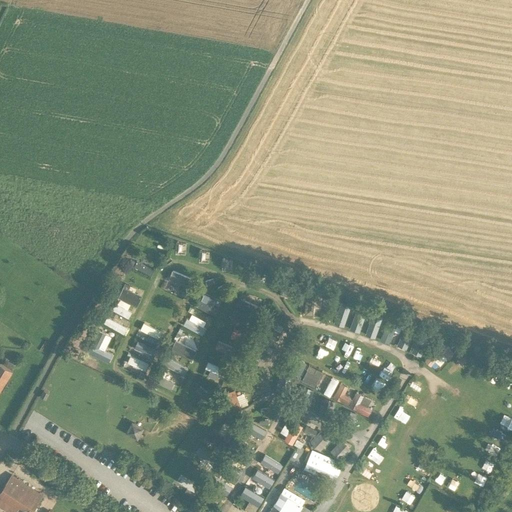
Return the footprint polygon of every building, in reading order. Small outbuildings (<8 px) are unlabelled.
[(132,267),(153,274),(155,268),(134,261),(132,267)] [(182,283),(185,274),(173,269),(170,278),(182,283)] [(125,283),(118,298),(137,307),(142,296),(134,292),(136,288),(125,283)] [(161,291),(159,298),(173,303),(176,296),(161,291)] [(204,294),(198,306),(217,315),(220,308),(211,304),(214,299),(204,294)] [(237,305),(244,307),(246,301),(240,299),(237,305)] [(193,314),(190,319),(187,318),(184,325),(203,333),(208,321),(193,314)] [(108,316),(104,322),(125,333),(128,327),(108,316)] [(148,333),(161,339),(170,319),(164,316),(159,327),(152,324),(148,333)] [(390,343),(392,335),(398,336),(401,322),(389,319),(384,341),(390,343)] [(235,327),(230,337),(241,342),(246,333),(235,327)] [(407,349),(413,334),(404,330),(397,345),(407,349)] [(91,343),(86,352),(108,363),(112,353),(100,348),(106,335),(98,331),(92,344),(91,343)] [(176,339),(172,348),(193,358),(197,350),(176,339)] [(138,340),(135,348),(151,355),(155,347),(138,340)] [(421,356),(427,345),(418,340),(412,350),(421,356)] [(441,341),(424,359),(436,370),(453,352),(441,341)] [(256,356),(264,360),(268,352),(259,348),(256,356)] [(146,370),(149,363),(131,355),(128,362),(146,370)] [(164,364),(186,375),(189,367),(168,357),(164,364)] [(206,368),(227,376),(229,369),(209,360),(206,368)] [(301,376),(306,362),(300,360),(295,374),(301,376)] [(0,389),(12,370),(0,362),(0,389)] [(301,381),(314,388),(322,372),(308,365),(306,370),(307,370),(301,381)] [(171,388),(174,382),(162,375),(158,381),(171,388)] [(234,376),(233,387),(253,391),(255,379),(234,376)] [(332,396),(339,379),(332,376),(325,393),(332,396)] [(333,397),(347,404),(350,397),(345,394),(348,387),(341,383),(333,397)] [(201,384),(197,389),(205,398),(210,393),(201,384)] [(311,405),(314,389),(305,388),(303,404),(311,405)] [(349,407),(368,416),(372,408),(361,402),(364,396),(356,392),(349,407)] [(288,419),(279,436),(294,444),(303,426),(288,419)] [(132,421),(127,433),(139,439),(145,426),(132,421)] [(225,421),(220,431),(226,434),(231,424),(225,421)] [(261,438),(266,430),(249,421),(244,429),(251,433),(247,440),(254,443),(258,437),(261,438)] [(303,432),(314,437),(317,431),(306,426),(303,432)] [(249,433),(244,430),(240,436),(246,439),(249,433)] [(323,450),(331,436),(318,430),(311,444),(323,450)] [(212,451),(220,456),(227,446),(210,433),(205,439),(215,446),(212,451)] [(386,447),(390,440),(381,434),(376,440),(386,447)] [(341,459),(352,448),(342,439),(331,450),(341,459)] [(373,446),(368,455),(376,460),(381,450),(373,446)] [(344,462),(312,449),(305,467),(336,480),(344,462)] [(265,454),(260,463),(278,473),(283,465),(265,454)] [(363,462),(359,472),(367,476),(372,466),(363,462)] [(230,474),(239,479),(243,469),(235,465),(230,474)] [(257,470),(252,478),(269,489),(274,481),(257,470)] [(441,486),(446,477),(438,472),(433,481),(441,486)] [(195,491),(199,485),(182,474),(178,480),(195,491)] [(0,491),(0,502),(6,507),(21,482),(11,475),(0,491)] [(218,489),(227,495),(232,487),(223,481),(218,489)] [(17,511),(32,489),(21,482),(6,507),(13,511),(17,511)] [(239,494),(258,506),(263,499),(244,487),(239,494)] [(32,511),(43,497),(32,489),(17,511),(32,511)] [(306,500),(297,511),(286,511),(280,508),(273,504),(268,511),(311,511),(312,511),(315,506),(306,500)] [(13,511),(6,507),(0,502),(0,508),(5,511),(13,511)]
